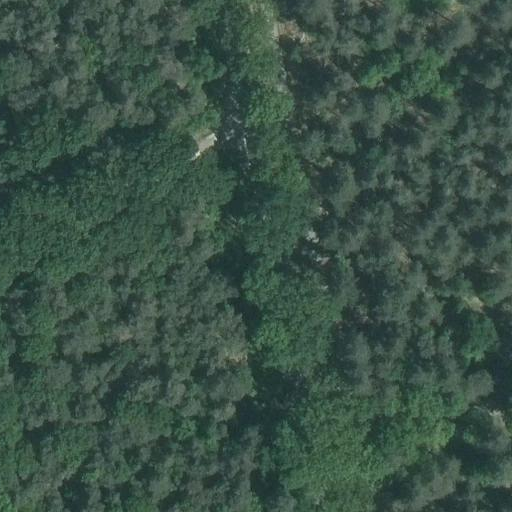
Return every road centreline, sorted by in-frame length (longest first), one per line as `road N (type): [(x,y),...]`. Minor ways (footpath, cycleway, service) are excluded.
road 1 (tertiary): [(327,511),(253,128)]
road 2 (unclassified): [(0,247),(228,133),(253,128)]
road 3 (tertiary): [(253,128),(228,0)]
